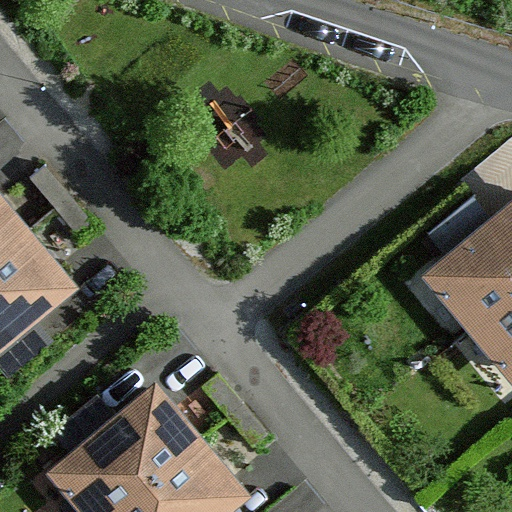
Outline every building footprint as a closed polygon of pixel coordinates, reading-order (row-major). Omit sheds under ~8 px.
[(96,223),(45,163),(29,176),(81,236),(96,223)] [(0,337),(66,282),(0,202),(0,337)] [(511,207),(434,273),(511,366),(511,207)] [(269,430),(218,371),(203,384),(254,443),(269,430)] [(58,470),(93,511),(210,511),(238,489),(154,390),(58,470)]
